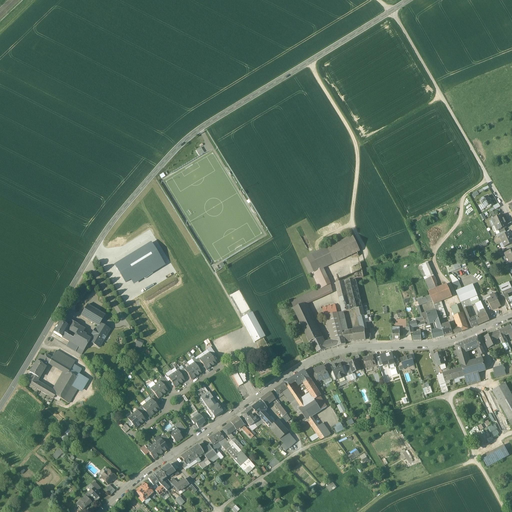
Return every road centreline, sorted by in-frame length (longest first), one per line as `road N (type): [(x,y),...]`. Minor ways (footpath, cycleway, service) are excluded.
road 1 (tertiary): [(391,11),(172,153),(104,234),(0,406)]
road 2 (residential): [(511,315),(425,346),(315,357),(197,438)]
road 3 (unclassified): [(488,179),(391,11)]
road 4 (track): [(306,447),(447,395)]
road 5 (track): [(476,460),(379,497),(362,511)]
